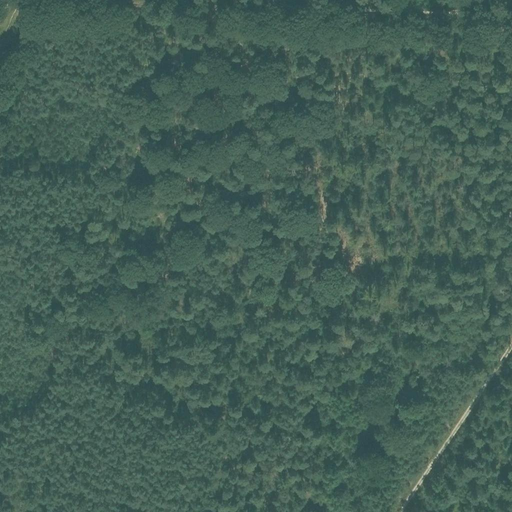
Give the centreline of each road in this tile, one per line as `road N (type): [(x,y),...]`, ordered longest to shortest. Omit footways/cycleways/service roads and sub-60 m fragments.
road 1 (track): [(162,0),(511,14)]
road 2 (track): [(400,511),(511,347)]
